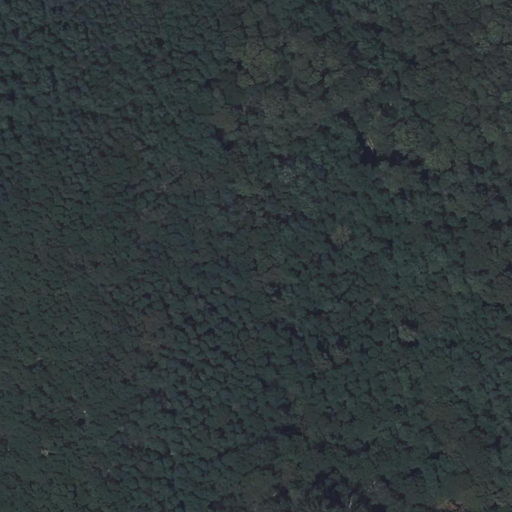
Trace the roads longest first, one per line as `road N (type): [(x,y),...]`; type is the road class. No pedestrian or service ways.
road 1 (track): [(110,60),(104,239)]
road 2 (track): [(0,25),(67,64),(110,60)]
